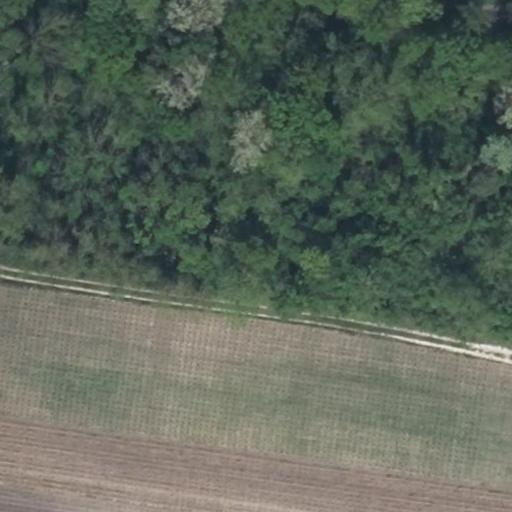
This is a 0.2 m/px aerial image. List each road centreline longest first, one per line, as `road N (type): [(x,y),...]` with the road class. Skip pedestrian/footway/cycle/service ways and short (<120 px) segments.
road 1 (track): [(0,102),(160,37),(278,12),(425,4),(511,9)]
road 2 (track): [(0,275),(163,301),(298,309),(511,355)]
